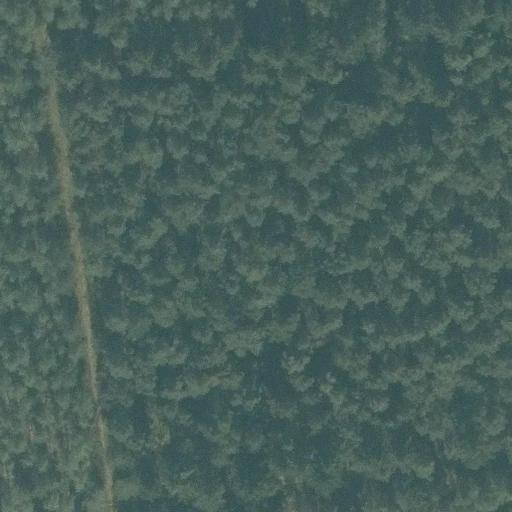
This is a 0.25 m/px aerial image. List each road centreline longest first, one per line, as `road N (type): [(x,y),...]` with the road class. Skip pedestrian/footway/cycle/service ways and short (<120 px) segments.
road 1 (track): [(511,449),(32,511)]
road 2 (track): [(43,34),(112,511)]
